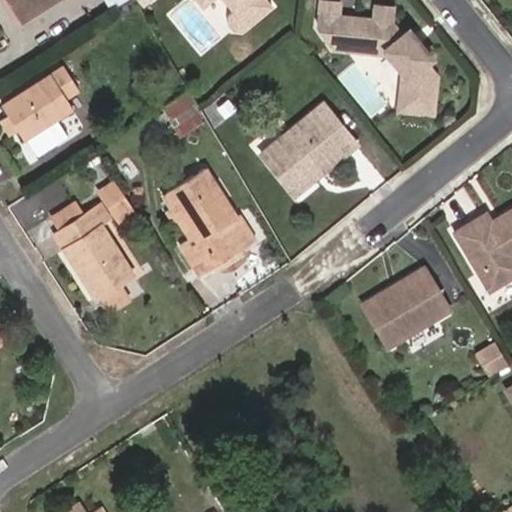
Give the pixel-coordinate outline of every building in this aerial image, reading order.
[(5,0),(20,22),(53,0),(5,0)] [(137,0),(144,8),(154,0),(137,0)] [(252,41),(281,14),(268,0),(194,0),(203,11),(215,0),(223,0),(231,9),(241,21),(237,25),(236,34),(243,41),(252,41)] [(215,0),(203,11),(213,22),(231,9),(223,0),(215,0)] [(424,69),(432,62),(411,35),(402,39),(393,28),(393,12),(378,12),(377,24),(339,21),(340,7),(322,5),(320,30),(337,52),(375,56),(375,52),(385,53),(408,81),(406,113),(430,116),(434,81),(424,69)] [(0,104),(0,105),(23,141),(72,110),(66,99),(78,91),(62,66),(0,104)] [(195,93),(171,102),(181,130),(205,121),(195,93)] [(331,155),(334,159),(352,145),(319,104),(257,155),(288,192),(331,155)] [(76,110),(32,139),(42,153),(86,124),(76,110)] [(198,273),(248,243),(206,173),(169,195),(199,243),(184,252),(198,273)] [(54,218),(62,230),(86,216),(78,203),(54,218)] [(511,204),(491,217),(487,209),(454,229),(490,288),(511,273),(511,204)] [(95,296),(129,274),(91,213),(86,216),(62,230),(56,235),(95,296)] [(362,297),(386,339),(446,304),(422,263),(362,297)] [(511,379),(503,385),(511,399),(511,379)] [(501,511),(511,511),(511,499),(499,507),(501,511)]
